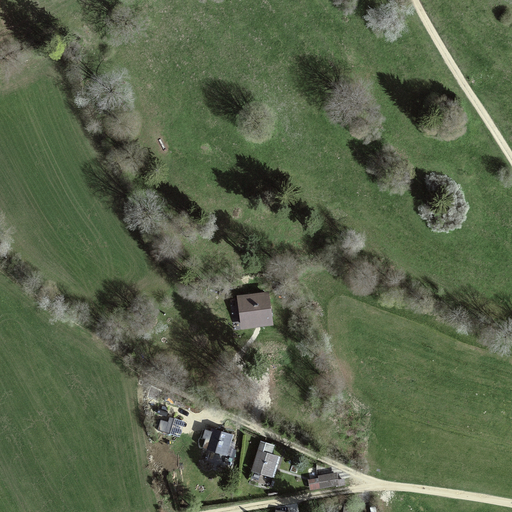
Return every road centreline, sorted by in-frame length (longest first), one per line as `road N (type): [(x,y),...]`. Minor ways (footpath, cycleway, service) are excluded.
road 1 (track): [(0,272),(157,386),(383,482),(511,504)]
road 2 (track): [(383,482),(193,511)]
road 3 (track): [(413,0),(511,159)]
